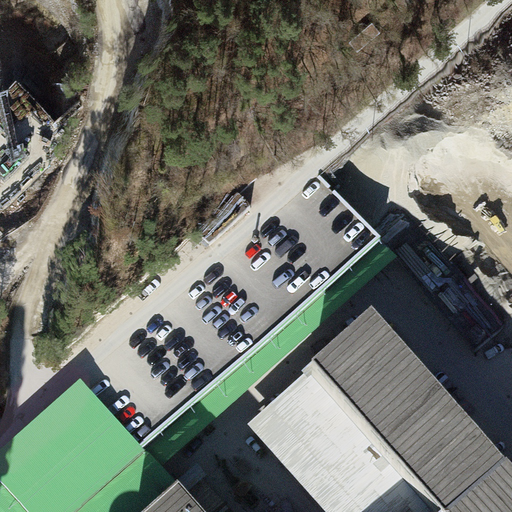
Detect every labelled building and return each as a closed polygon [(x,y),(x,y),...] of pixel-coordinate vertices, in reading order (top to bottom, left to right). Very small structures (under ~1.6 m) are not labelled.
[(11,463),(0,472),(0,481),(27,511),(79,511),(142,457),(143,458),(381,246),(383,245),(371,232),(326,182),(19,456),(14,449),(28,437),(22,430),(15,422),(0,435),(0,461),(5,457),(11,463)] [(399,207),(371,232),(383,245),(381,246),(477,353),(506,326),(399,207)] [(511,511),(511,482),(374,327),(313,381),(429,511),(511,511)] [(256,432),(327,511),(429,511),(313,381),(256,432)] [(188,511),(179,501),(166,511),(188,511)]
